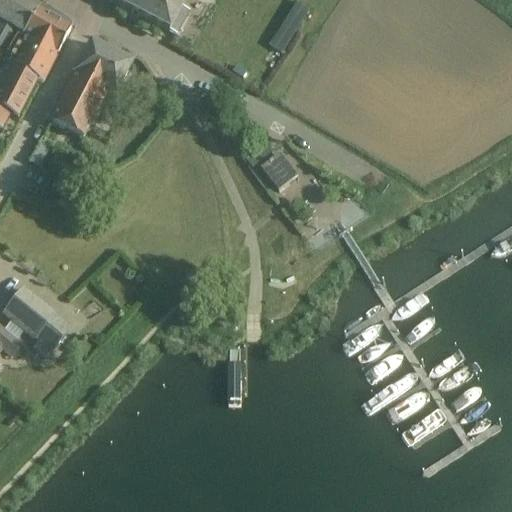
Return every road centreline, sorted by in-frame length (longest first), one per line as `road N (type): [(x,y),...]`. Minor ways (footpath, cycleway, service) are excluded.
road 1 (residential): [(377,179),(89,15)]
road 2 (unclassified): [(89,15),(0,192)]
